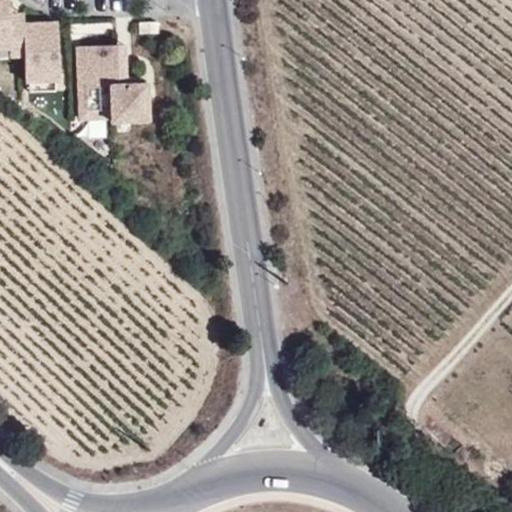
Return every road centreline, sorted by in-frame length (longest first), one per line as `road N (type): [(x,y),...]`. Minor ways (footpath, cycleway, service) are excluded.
road 1 (unclassified): [(260,328),(211,0)]
road 2 (track): [(498,511),(410,433),(422,388),(511,291)]
road 3 (unclassified): [(344,483),(286,410),(260,328)]
road 4 (unclassified): [(260,328),(255,388),(198,486)]
road 5 (primary): [(157,510),(72,500),(0,454)]
road 6 (primary): [(344,483),(286,470),(198,486)]
